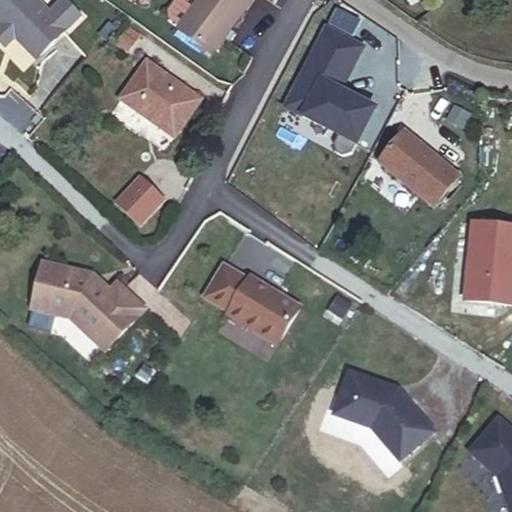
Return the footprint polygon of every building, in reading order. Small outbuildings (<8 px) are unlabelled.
[(31,69),(78,21),(61,4),(43,22),(21,0),(9,0),(0,9),(0,50),(6,44),(31,69)] [(174,30),(197,0),(183,0),(177,1),(166,15),(167,24),(174,30)] [(210,57),(250,4),(244,0),(197,0),(174,30),(210,57)] [(358,41),(367,25),(342,12),(334,28),(358,41)] [(368,51),(332,33),(291,111),(344,139),(338,149),(341,157),(347,160),(355,158),(379,112),(345,95),(368,51)] [(125,62),(132,52),(122,45),(114,54),(125,62)] [(120,109),(172,147),(198,112),(146,73),(120,109)] [(459,109),(452,123),(468,132),(476,118),(459,109)] [(432,211),(460,177),(405,132),(378,166),(432,211)] [(161,205),(138,183),(116,207),(139,229),(161,205)] [(372,245),(377,238),(370,234),(365,240),(372,245)] [(511,238),(470,237),(467,315),(511,317),(511,238)] [(300,308),(251,278),(249,281),(224,266),(205,298),(230,313),(228,316),(277,346),(300,308)] [(143,313),(115,287),(109,295),(91,279),(41,267),(30,314),(69,323),(104,355),(137,319),(143,313)] [(339,309),(330,325),(343,333),(353,317),(339,309)] [(146,383),(154,372),(144,365),(136,376),(146,383)] [(335,427),(373,440),(402,473),(435,443),(412,417),(410,418),(402,410),(403,407),(399,402),(350,385),(335,427)] [(511,440),(505,436),(481,472),(510,492),(511,496),(511,440)]
